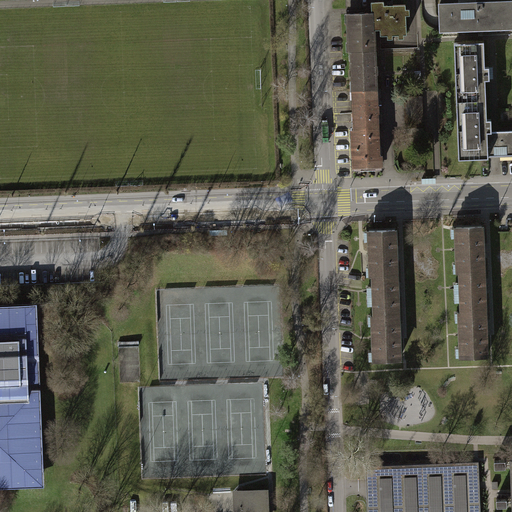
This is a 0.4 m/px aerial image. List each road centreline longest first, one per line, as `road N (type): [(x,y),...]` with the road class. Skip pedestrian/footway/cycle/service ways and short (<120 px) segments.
road 1 (tertiary): [(0,216),(323,203)]
road 2 (residential): [(323,203),(335,511)]
road 3 (residential): [(323,203),(315,0)]
road 4 (tertiary): [(323,203),(511,195)]
